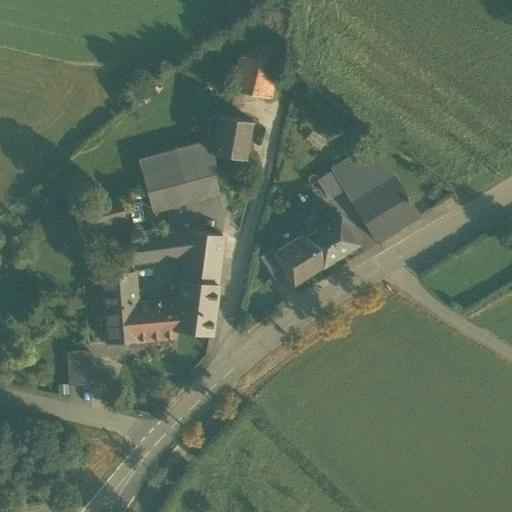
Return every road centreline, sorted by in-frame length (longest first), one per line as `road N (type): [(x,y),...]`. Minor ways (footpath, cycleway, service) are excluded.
road 1 (unclassified): [(227,374),(220,353),(297,40)]
road 2 (residential): [(227,374),(389,263)]
road 3 (unclassified): [(0,397),(162,435)]
road 4 (residential): [(389,263),(419,296),(511,353)]
road 5 (residential): [(389,263),(511,191)]
